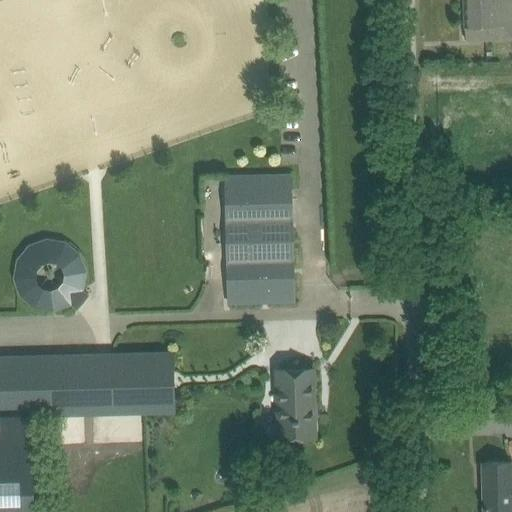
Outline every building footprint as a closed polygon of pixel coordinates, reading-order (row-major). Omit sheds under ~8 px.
[(511,0),(464,0),(466,40),(511,38),(511,0)] [(226,175),(228,304),(293,303),(291,174),(226,175)] [(54,310),(72,303),(83,289),(86,271),(80,253),(65,241),(47,238),(30,245),(18,260),(15,278),(22,295),(36,307),(54,310)] [(176,411),(174,351),(0,355),(0,413),(33,412),(33,415),(176,411)] [(314,368),(278,369),(279,436),(316,436),(314,368)] [(0,511),(35,511),(33,415),(33,412),(0,413),(0,511)] [(511,511),(511,461),(506,461),(484,462),(485,511),(511,511)]
